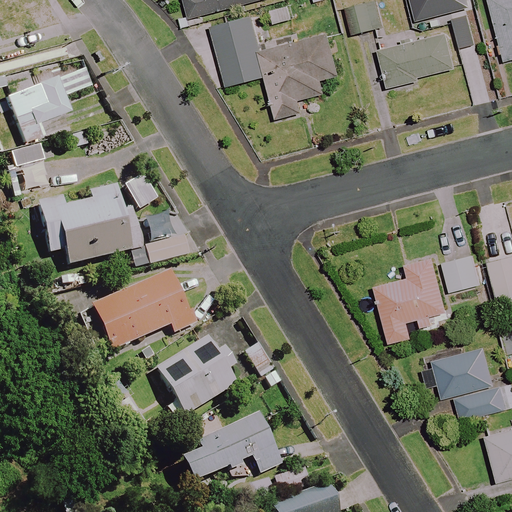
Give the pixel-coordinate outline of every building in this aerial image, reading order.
[(182,0),(188,22),(266,0),(182,0)] [(511,0),(484,0),(501,64),(511,60),(511,0)] [(378,30),(371,4),(344,10),(350,37),(378,30)] [(293,21),(289,7),(267,13),(270,27),(293,21)] [(249,20),(208,30),(222,89),(262,79),(273,122),(300,115),(297,103),(323,96),(320,82),(336,78),(326,37),(258,54),(249,20)] [(416,80),(451,71),(441,35),(375,53),(386,91),(417,83),(416,80)] [(56,77),(6,97),(24,145),(41,138),(36,125),(70,112),(64,96),(90,86),(83,69),(57,79),(56,77)] [(58,255),(62,271),(139,252),(129,210),(117,213),(111,190),(84,196),(86,206),(60,212),(57,200),(30,207),(42,259),(58,255)] [(178,240),(140,251),(141,255),(125,259),(129,273),(183,258),(178,240)] [(448,294),(478,287),(471,257),(441,264),(448,294)] [(406,325),(416,322),(418,329),(432,325),(430,318),(446,313),(430,259),(400,267),(404,280),(372,289),(388,345),(410,339),(406,325)] [(85,311),(106,357),(164,330),(168,338),(189,328),(164,274),(85,311)] [(229,369),(209,337),(150,374),(179,421),(231,389),(221,373),(229,369)] [(277,385),(255,347),(241,356),(263,393),(277,385)] [(482,349),(453,358),(450,349),(416,359),(421,373),(425,389),(435,386),(440,401),(452,398),(459,424),(511,408),(511,386),(511,384),(494,390),(482,349)] [(276,468),(254,418),(172,453),(187,487),(247,461),(254,477),(276,468)] [(511,431),(483,440),(495,484),(511,479),(511,431)] [(305,487),(300,473),(271,483),(276,498),(305,487)] [(266,480),(244,488),(250,505),(272,498),(266,480)] [(335,511),(326,486),(264,508),(265,511),(335,511)]
